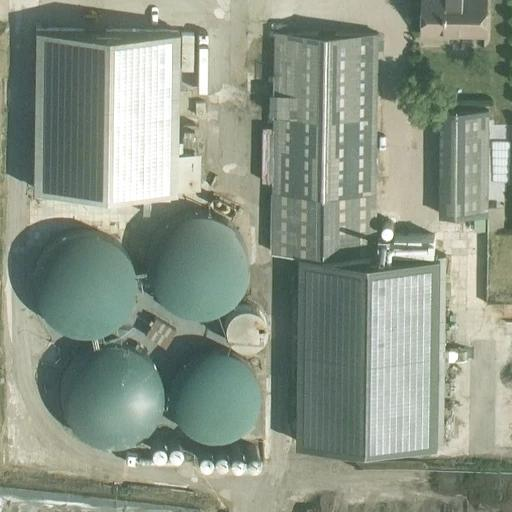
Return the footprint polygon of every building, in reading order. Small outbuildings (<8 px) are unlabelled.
[(468,34),(487,34),(487,0),(423,0),(423,33),(445,34),(445,29),(468,29),(468,34)] [(182,190),(182,151),(184,30),(44,28),(42,188),(182,190)] [(197,49),(197,28),(185,28),(186,49),(197,49)] [(275,32),(273,190),(272,253),(282,253),(301,253),(375,254),(379,33),(275,32)] [(489,110),(441,110),(440,230),(488,231),(489,110)] [(187,124),(188,142),(200,142),(199,123),(187,124)] [(73,190),(71,202),(86,205),(89,192),(73,190)] [(249,266),(249,262),(249,258),(249,256),(248,252),(247,249),(247,247),(245,242),(243,238),(242,236),(240,233),(237,229),(234,225),(231,223),(229,221),(225,218),(222,216),(217,214),(213,212),(208,211),(202,210),(197,210),(192,210),(189,211),(185,211),(181,212),(176,214),(172,216),(168,219),(164,222),(160,226),(156,230),(154,233),(151,237),(149,241),(148,245),(147,247),(147,249),(146,252),(145,256),(145,259),(145,262),(145,264),(145,266),(146,269),(146,272),(147,276),(149,280),(150,283),(151,285),(152,288),(154,290),(156,293),(158,296),(160,298),(162,300),(164,301),(168,305),(172,307),(178,310),(182,311),(187,313),(192,313),(197,314),(202,313),(208,312),(213,311),(216,310),(221,308),(225,305),(230,302),(234,298),(237,294),(240,290),(243,285),(245,281),(247,276),(248,272),(248,270),(249,266)] [(135,284),(135,281),(135,279),(135,276),(134,272),(134,269),(133,267),(132,264),(131,261),(130,259),(129,257),(127,253),(124,249),(122,247),(120,244),(116,241),(112,238),(108,235),(103,233),(100,232),(94,230),(90,230),(85,229),(81,229),(78,229),(74,230),(71,231),(68,232),(64,233),(60,235),(56,237),(52,240),(50,242),(48,244),(44,248),(41,252),(38,257),(36,261),(35,265),(33,269),(33,274),(32,278),(32,280),(32,282),(32,285),(33,290),(33,292),(34,295),(35,298),(36,300),(37,303),(38,305),(40,308),(41,310),(43,312),(45,314),(48,318),(51,321),(56,324),(59,326),(64,328),(69,330),(75,331),(79,332),(85,332),(89,332),(93,331),(99,330),(103,328),(107,327),(109,325),(112,323),(115,322),(117,320),(121,317),(124,313),(127,309),(129,305),(131,300),(133,296),(134,292),(134,291),(135,286),(135,284)] [(441,255),(375,254),(301,253),(297,442),(438,445),(440,304),(441,255)] [(239,306),(236,308),(233,310),(230,312),(228,316),(226,319),(225,323),(225,327),(226,330),(227,334),(229,337),(231,340),(234,343),(237,345),(241,346),(245,346),(248,346),(252,345),(256,344),(259,342),(261,339),(264,336),(265,333),(266,329),(266,325),(266,321),(265,318),(263,314),(260,311),(257,309),(254,307),(251,306),(247,305),(243,305),(239,306)] [(148,330),(166,341),(177,323),(159,312),(148,330)] [(162,397),(163,392),(163,389),(162,387),(162,383),(161,378),(159,373),(157,370),(156,367),(154,364),(151,360),(148,356),(145,354),(143,352),(139,349),(135,347),(131,345),(126,343),(122,342),(116,341),(111,341),(107,341),(102,342),(96,343),(94,344),(91,345),(86,347),(82,350),(79,352),(75,355),(72,359),(71,361),(69,363),(67,366),(65,369),(64,371),(62,376),(61,379),(61,382),(60,385),(60,387),(60,389),(60,391),(60,396),(60,400),(61,402),(61,405),(62,407),(63,412),(66,417),(68,420),(71,424),(74,428),(77,431),(81,434),(84,436),(86,437),(91,440),(96,442),(101,443),(106,444),(111,444),(117,444),(122,443),(125,442),(131,440),(135,438),(139,436),(144,432),(148,429),(150,426),(152,424),(154,420),(157,417),(158,413),(159,412),(160,407),(161,405),(162,402),(162,400),(162,397)] [(257,387),(257,382),(255,378),(254,374),(252,370),(249,366),(247,363),(244,360),(240,357),(236,354),(233,352),(229,350),(224,349),(220,348),(216,347),(211,347),(207,348),(202,349),(198,350),(194,351),(190,353),(186,356),(183,359),(180,362),(177,365),(174,369),(172,373),(170,377),(169,381),(168,385),(168,390),(168,394),(168,399),(169,403),(170,407),(172,411),(174,415),(176,419),(179,422),(182,426),(185,429),(189,431),(193,433),(197,435),(201,436),(205,437),(210,438),(214,438),(219,437),(223,437),(227,435),(231,434),(235,432),(239,429),(242,427),(246,423),(249,420),(251,416),(253,413),(255,408),(256,404),(257,400),(258,395),(258,391),(257,387)]
